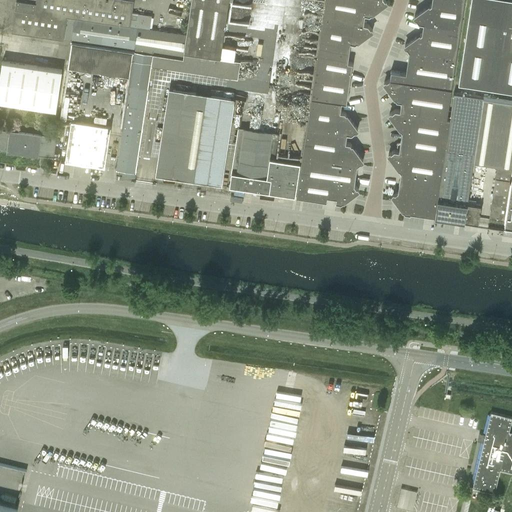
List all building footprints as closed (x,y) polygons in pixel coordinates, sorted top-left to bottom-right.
[(71,41),(134,50),(153,53),(181,58),(182,51),(185,34),(148,29),(150,16),(137,14),(137,16),(131,15),(133,0),(15,0),(11,32),(71,41)] [(183,3),(183,0),(176,0),(175,15),(181,15),(182,8),(184,8),(184,4),(183,3)] [(191,0),(186,35),(183,52),(220,57),(229,0),(228,0),(191,0)] [(326,0),(323,18),(363,24),(365,14),(369,15),(387,2),(385,0),(326,0)] [(423,25),(459,31),(464,3),(445,0),(431,0),(431,4),(414,16),(419,22),(423,23),(423,25)] [(511,174),(504,227),(511,228),(511,0),(470,0),(457,83),(511,91),(511,174)] [(323,18),(319,50),(349,54),(350,43),(355,43),(372,30),(368,24),(363,24),(323,18)] [(409,52),(455,59),(459,31),(423,25),(422,33),(405,45),(409,51),(409,52)] [(122,130),(116,169),(116,170),(135,172),(136,163),(147,89),(151,65),(152,61),(153,53),(134,50),(122,130)] [(319,50),(311,97),(341,102),(346,103),(352,62),(348,62),(349,54),(319,50)] [(390,78),(451,88),(455,59),(409,52),(406,73),(391,70),(390,78)] [(0,74),(0,101),(56,110),(62,70),(2,61),(0,74)] [(400,110),(446,117),(451,88),(390,78),(384,83),(397,100),(401,101),(400,110)] [(233,97),(167,88),(155,174),(221,183),(233,97)] [(443,157),(453,93),(449,118),(446,117),(400,110),(395,109),(389,114),(402,131),(399,150),(443,157)] [(434,217),(463,221),(484,97),(453,93),(443,157),(439,188),(434,217)] [(311,97),(307,127),(347,133),(351,134),(358,129),(345,112),(340,111),(341,102),(311,97)] [(511,101),(484,97),(463,221),(478,223),(481,204),(475,203),(475,206),(467,204),(472,173),(480,175),(482,163),(497,165),(488,225),(491,225),(503,231),(502,233),(503,233),(504,227),(511,174),(511,101)] [(71,121),(65,161),(74,163),(95,166),(104,167),(110,127),(100,126),(81,123),(71,121)] [(307,127),(302,157),(357,165),(363,160),(350,143),(345,142),(347,133),(307,127)] [(0,150),(6,151),(6,152),(7,152),(7,151),(37,155),(37,156),(38,156),(41,135),(0,129),(0,150)] [(229,186),(269,192),(272,174),(265,173),(267,158),(268,158),(272,133),(243,129),(238,168),(232,167),(229,186)] [(39,145),(38,155),(53,157),(57,130),(51,130),(50,136),(41,134),(41,135),(39,145)] [(401,171),(399,182),(439,188),(443,157),(399,150),(394,150),(388,154),(401,171)] [(357,165),(302,157),(296,196),(297,196),(327,200),(327,196),(336,197),(335,202),(341,203),(358,190),(354,184),(357,165)] [(272,174),(269,192),(295,196),(300,163),(268,158),(267,158),(265,173),(272,174)] [(434,217),(439,188),(399,182),(398,191),(392,195),(405,212),(411,213),(411,212),(434,216),(434,217)] [(472,488),(494,493),(500,469),(511,472),(511,432),(509,431),(511,420),(511,417),(491,412),(472,488)] [(412,509),(415,491),(399,487),(396,505),(412,509)] [(0,511),(16,511),(17,507),(0,503),(0,511)]
